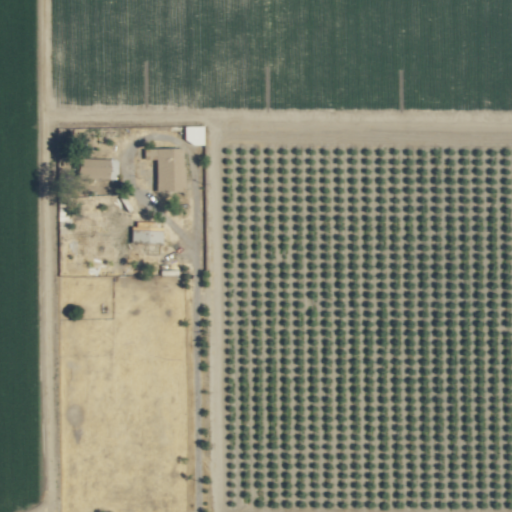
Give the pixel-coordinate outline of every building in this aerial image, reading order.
[(180,148),(139,149),(140,159),(147,159),(148,168),(135,168),(136,189),(152,188),(153,192),(181,191),(180,148)] [(113,179),(113,159),(75,158),(75,178),(113,179)] [(69,210),(70,233),(101,232),(100,209),(69,210)] [(160,224),(137,223),(137,227),(127,227),(127,245),(145,246),(145,253),(159,253),(160,224)] [(69,258),(124,256),(123,234),(69,236),(69,258)]
